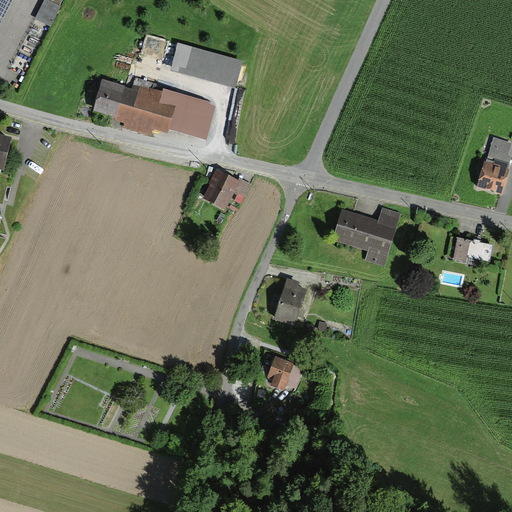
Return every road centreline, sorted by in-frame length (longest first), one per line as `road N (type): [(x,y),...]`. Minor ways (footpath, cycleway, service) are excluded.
road 1 (residential): [(300,175),(245,303),(209,443),(181,511)]
road 2 (residential): [(300,175),(0,103)]
road 3 (residential): [(511,221),(300,175)]
road 4 (residential): [(300,175),(383,0)]
